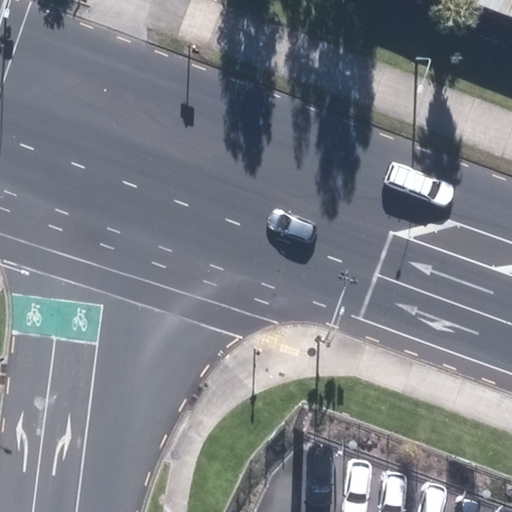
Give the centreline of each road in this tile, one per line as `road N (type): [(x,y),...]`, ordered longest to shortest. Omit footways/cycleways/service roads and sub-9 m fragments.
road 1 (secondary): [(104,123),(511,274)]
road 2 (unclassified): [(56,511),(104,123)]
road 3 (track): [(104,123),(126,0)]
